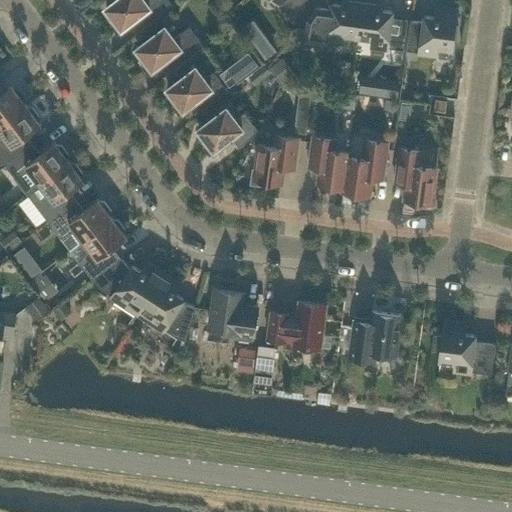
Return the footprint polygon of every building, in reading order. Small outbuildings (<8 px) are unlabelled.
[(170,0),(114,0),(106,6),(115,18),(111,21),(118,30),(139,14),(147,24),(173,4),(170,0)] [(278,0),(294,21),(307,0),(278,0)] [(358,36),(363,0),(343,0),(343,4),(332,2),(331,8),(316,6),(309,17),(306,43),(327,46),(328,40),(342,42),(343,33),(358,36)] [(381,9),(382,0),(363,0),(358,36),(373,38),(372,46),(388,48),(388,46),(404,48),(408,18),(392,16),(393,10),(381,9)] [(455,24),(457,8),(438,5),(436,16),(425,15),(424,20),(411,19),(407,49),(420,51),(420,52),(435,54),(437,46),(452,48),(453,40),(456,41),(458,24),(455,24)] [(190,25),(174,37),(165,25),(137,47),(146,59),(142,62),(149,71),(165,59),(172,69),(204,45),(190,25)] [(283,81),(292,75),(280,59),(271,66),(283,81)] [(214,71),(205,77),(196,66),(168,87),(177,99),(173,102),(180,111),(196,99),(203,109),(228,90),(214,71)] [(231,86),(241,78),(236,72),(226,79),(231,86)] [(18,88),(14,88),(12,84),(11,85),(11,86),(0,94),(0,124),(27,104),(25,102),(26,98),(18,88)] [(445,111),(447,100),(436,98),(434,109),(445,111)] [(32,106),(28,106),(27,104),(0,124),(0,136),(2,139),(0,140),(0,156),(6,164),(31,145),(24,136),(40,123),(40,124),(41,123),(39,120),(40,116),(32,106)] [(245,111),(236,118),(227,106),(199,127),(208,139),(204,143),(211,152),(232,136),(239,145),(259,130),(245,111)] [(408,119),(409,107),(401,106),(400,118),(408,119)] [(305,131),(307,119),(299,118),(297,130),(305,131)] [(296,162),(300,137),(276,134),(275,145),(260,143),(255,178),(281,182),(284,160),(296,162)] [(335,149),(336,138),(313,135),(309,160),(322,161),(319,183),(344,186),(349,155),(350,151),(335,149)] [(384,178),(389,141),(365,138),(363,156),(349,155),(344,186),(343,190),(369,194),(372,176),(384,178)] [(61,144),(57,144),(55,141),(54,141),(54,142),(38,155),(31,145),(6,164),(18,180),(30,175),(37,185),(69,160),(68,158),(69,154),(61,144)] [(421,164),(423,149),(400,146),(396,175),(408,177),(405,199),(416,200),(416,204),(434,206),(436,193),(433,192),(436,166),(421,164)] [(37,185),(27,192),(49,220),(74,201),(67,192),(70,189),(83,180),(83,181),(84,180),(82,177),(83,173),(75,162),(71,162),(69,160),(37,185)] [(104,201),(100,200),(98,197),(96,198),(97,199),(81,211),(74,201),(49,220),(61,237),(73,231),(80,241),(112,217),(111,215),(112,211),(104,201)] [(118,219),(114,218),(112,217),(80,241),(88,251),(80,260),(92,277),(94,276),(117,259),(109,248),(126,236),(126,237),(127,236),(125,233),(126,229),(118,219)] [(130,267),(129,266),(121,256),(117,259),(94,276),(102,287),(113,294),(112,296),(138,313),(164,272),(148,261),(142,271),(132,264),(130,267)] [(42,275),(40,272),(30,279),(45,298),(57,289),(45,273),(42,275)] [(174,292),(180,282),(164,272),(138,313),(163,329),(165,328),(178,336),(186,338),(196,305),(183,302),(182,301),(184,298),(174,292)] [(244,304),(246,292),(215,287),(209,327),(238,331),(238,337),(253,339),(258,305),(244,304)] [(50,309),(47,306),(40,296),(27,306),(37,319),(50,309)] [(322,346),(327,303),(299,299),(297,313),(271,310),(267,337),(293,340),(293,342),(322,346)] [(60,316),(70,309),(64,301),(54,309),(60,316)] [(397,354),(402,313),(372,309),(371,321),(355,318),(349,356),(375,359),(377,351),(397,354)] [(15,326),(17,312),(0,310),(0,345),(2,346),(5,325),(15,326)] [(464,332),(466,321),(446,319),(444,334),(434,332),(431,351),(441,352),(440,359),(456,361),(455,369),(470,371),(471,370),(492,372),(496,342),(475,340),(475,334),(464,332)] [(277,349),(259,346),(256,369),(273,371),(277,349)]
